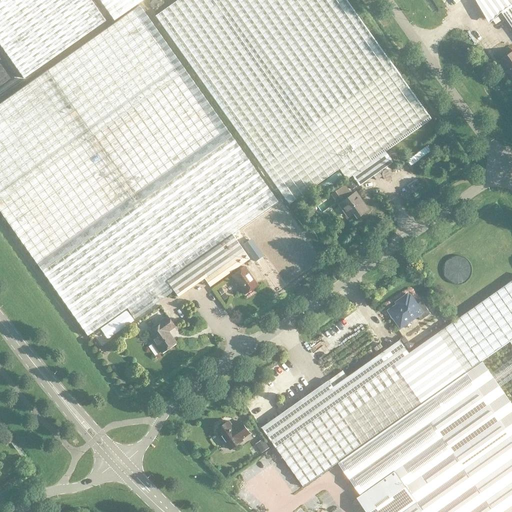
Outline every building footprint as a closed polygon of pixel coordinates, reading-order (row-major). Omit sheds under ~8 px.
[(105,20),(91,0),(0,0),(0,44),(23,78),(105,20)] [(98,0),(114,23),(146,0),(98,0)] [(344,180),(351,175),(359,185),(392,162),(385,152),(429,120),(344,0),(177,0),(155,16),(288,204),(336,170),(344,180)] [(511,0),(476,0),(477,0),(490,20),(501,12),(511,27),(511,0)] [(139,7),(0,104),(0,211),(88,336),(94,331),(127,308),(135,319),(174,291),(177,296),(203,278),(209,286),(248,259),(232,235),(277,202),(185,72),(139,7)] [(511,52),(501,60),(511,75),(511,52)] [(407,161),(410,165),(431,151),(428,146),(407,161)] [(354,180),(348,184),(352,189),(357,185),(354,180)] [(347,184),(339,190),(346,199),(343,202),(350,213),(358,207),(361,211),(369,206),(359,190),(354,194),(347,184)] [(257,284),(244,266),(231,276),(244,294),(257,284)] [(329,380),(262,427),(304,486),(341,460),(376,511),(377,511),(511,511),(511,435),(467,371),(509,342),(511,345),(511,280),(409,353),(400,340),(333,387),(329,380)] [(401,300),(402,301),(389,311),(390,312),(390,314),(390,316),(391,317),(392,318),(393,319),(395,319),(400,326),(410,319),(412,319),(418,316),(421,320),(431,313),(422,301),(417,305),(411,295),(409,296),(408,294),(400,300),(401,300)] [(444,312),(440,315),(446,323),(450,321),(444,312)] [(160,352),(175,342),(167,331),(174,326),(166,316),(159,321),(161,323),(147,333),(154,342),(148,346),(155,355),(160,352)] [(376,352),(383,347),(380,343),(373,348),(376,352)] [(242,439),(250,433),(242,422),(234,427),(229,421),(226,423),(225,421),(219,426),(220,427),(217,429),(219,433),(218,434),(222,441),(224,440),(231,449),(243,440),(242,439)] [(259,455),(269,448),(263,440),(253,447),(259,455)]
